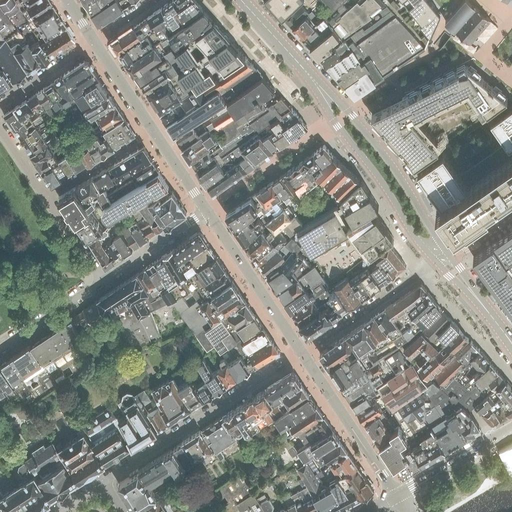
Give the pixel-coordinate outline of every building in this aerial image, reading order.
[(0,29),(11,23),(7,18),(34,0),(16,0),(0,12),(0,29)] [(0,0),(0,12),(16,0),(0,0)] [(27,45),(32,42),(30,40),(32,39),(34,39),(35,41),(37,44),(51,35),(65,26),(64,25),(51,3),(48,0),(34,0),(7,18),(11,23),(15,27),(24,21),(25,22),(18,26),(21,31),(19,33),(27,45)] [(84,0),(91,10),(91,11),(101,4),(97,0),(84,0)] [(111,15),(111,14),(132,1),(131,0),(97,0),(101,4),(109,16),(111,15)] [(168,26),(171,31),(183,23),(173,10),(180,6),(175,0),(172,0),(162,7),(170,18),(164,21),(168,26)] [(173,10),(183,23),(203,9),(194,0),(187,0),(180,6),(173,10)] [(268,0),(271,2),(276,8),(282,15),(299,1),(300,0),(268,0)] [(292,25),(311,9),(315,6),(323,16),(341,0),(300,0),(299,1),(301,2),(284,17),(292,25)] [(330,25),(332,26),(330,31),(311,47),(318,55),(331,46),(386,7),(379,0),(358,0),(347,10),(330,25)] [(429,0),(416,0),(408,7),(414,15),(431,2),(429,0)] [(468,1),(466,0),(463,0),(445,21),(454,29),(453,29),(457,32),(469,44),(490,20),(475,6),(474,6),(468,1)] [(431,2),(414,15),(421,23),(437,9),(431,2)] [(99,23),(99,22),(109,16),(101,4),(91,11),(98,22),(99,23)] [(323,16),(315,23),(301,36),(311,47),(330,31),(332,26),(330,25),(347,10),(344,5),(327,20),(323,16)] [(148,16),(156,27),(160,32),(168,26),(164,21),(170,18),(162,7),(148,16)] [(396,16),(386,8),(379,13),(383,17),(365,30),(363,28),(347,40),(350,43),(354,40),(357,44),(395,17),(396,16)] [(203,9),(183,23),(171,31),(163,37),(171,48),(173,50),(213,22),(212,20),(203,10),(203,9)] [(314,13),(311,9),(292,25),(301,36),(315,23),(310,17),(314,13)] [(437,9),(421,23),(429,32),(431,35),(441,14),(437,9)] [(144,35),(156,27),(148,16),(137,25),(144,35)] [(357,44),(328,65),(337,75),(344,83),(355,95),(382,77),(383,76),(418,53),(425,48),(410,32),(395,17),(357,44)] [(173,50),(179,58),(185,67),(207,52),(204,41),(221,29),(214,22),(213,22),(173,50)] [(0,66),(0,67),(10,82),(25,72),(4,42),(6,37),(16,29),(15,27),(11,23),(0,29),(0,66)] [(132,43),(144,35),(137,25),(133,28),(125,33),(132,43)] [(65,26),(51,35),(60,48),(72,40),(72,38),(65,26)] [(126,62),(163,37),(171,31),(168,26),(160,32),(156,27),(144,35),(132,43),(119,52),(126,62)] [(4,42),(25,72),(38,63),(26,46),(27,45),(19,33),(16,29),(6,37),(4,42)] [(207,52),(185,67),(178,72),(184,80),(186,83),(189,81),(238,49),(228,38),(221,29),(204,41),(207,52)] [(119,52),(132,43),(125,33),(112,42),(119,52)] [(37,44),(46,57),(60,48),(51,35),(37,44)] [(134,74),(164,52),(171,48),(163,37),(126,62),(134,74)] [(26,46),(38,63),(46,57),(37,44),(35,41),(34,39),(32,39),(30,40),(32,42),(27,45),(26,46)] [(347,40),(320,57),(324,62),(327,65),(328,65),(357,44),(354,40),(350,43),(347,40)] [(157,64),(155,61),(135,75),(140,82),(142,85),(179,58),(173,50),(171,48),(164,52),(167,58),(157,64)] [(160,113),(195,90),(200,86),(245,56),(238,49),(189,81),(186,83),(184,80),(153,101),(160,113)] [(245,56),(200,86),(207,95),(252,64),(245,56)] [(142,85),(147,93),(178,72),(185,67),(179,58),(142,85)] [(78,78),(80,77),(93,69),(88,61),(84,60),(72,69),(78,78)] [(207,95),(215,108),(217,111),(228,104),(226,102),(263,77),(253,65),(252,64),(207,95)] [(410,158),(414,164),(507,100),(466,66),(409,95),(403,98),(371,114),(387,132),(410,158)] [(0,67),(0,88),(7,83),(10,82),(0,67)] [(72,69),(63,75),(68,82),(65,83),(74,98),(76,102),(68,108),(73,115),(80,111),(81,110),(80,108),(92,101),(84,89),(87,87),(85,85),(80,77),(78,78),(72,69)] [(80,77),(85,85),(98,77),(93,69),(80,77)] [(184,80),(178,72),(147,93),(153,101),(184,80)] [(68,108),(76,102),(65,83),(68,82),(63,75),(54,81),(62,94),(57,97),(65,110),(68,108)] [(73,115),(63,121),(69,131),(85,120),(81,113),(82,112),(84,109),(108,93),(98,77),(85,85),(87,87),(84,89),(92,101),(80,108),(81,110),(80,111),(73,115)] [(217,111),(218,113),(231,130),(278,98),(273,91),(274,89),(263,77),(226,102),(228,104),(217,111)] [(43,88),(44,88),(54,103),(60,113),(65,110),(57,97),(62,94),(54,81),(43,88)] [(167,123),(207,95),(200,86),(195,90),(160,113),(167,123)] [(45,108),(54,103),(44,88),(36,93),(45,108)] [(45,108),(36,93),(28,99),(37,113),(45,108)] [(108,93),(84,109),(90,118),(94,115),(115,103),(115,102),(108,93)] [(200,117),(215,108),(207,95),(167,123),(174,134),(175,136),(183,131),(188,128),(189,130),(202,121),(203,121),(200,117)] [(277,120),(292,109),(281,96),(278,98),(231,130),(237,139),(246,132),(252,138),(258,134),(277,120)] [(26,100),(14,108),(17,113),(22,121),(26,126),(31,122),(28,117),(27,117),(26,115),(33,111),(26,100)] [(115,103),(94,115),(103,129),(104,130),(124,117),(124,116),(115,103)] [(497,128),(506,140),(459,173),(443,151),(438,155),(433,159),(417,169),(425,180),(424,180),(433,192),(441,203),(436,207),(449,225),(450,224),(454,231),(455,231),(466,223),(467,224),(490,208),(488,206),(500,197),(511,188),(511,103),(491,118),(491,119),(497,128)] [(50,107),(44,110),(49,118),(55,115),(50,107)] [(22,121),(17,113),(14,108),(4,115),(12,128),(22,121)] [(277,120),(283,127),(299,117),(298,116),(292,109),(277,120)] [(231,130),(218,113),(212,117),(211,116),(203,121),(202,121),(207,128),(182,146),(182,147),(190,159),(217,140),(213,133),(219,130),(222,136),(231,130)] [(13,129),(17,136),(43,120),(41,116),(31,122),(26,126),(22,121),(12,128),(13,129)] [(124,117),(104,130),(114,146),(134,134),(135,133),(124,117)] [(299,117),(283,127),(282,129),(290,140),(306,129),(306,125),(299,117)] [(43,120),(17,136),(23,144),(41,134),(39,131),(47,125),(43,120)] [(258,134),(262,139),(269,134),(279,147),(290,140),(282,129),(283,127),(277,120),(258,134)] [(176,138),(182,146),(207,128),(202,121),(189,130),(176,138)] [(92,126),(87,129),(92,136),(88,139),(99,156),(114,146),(104,130),(103,129),(101,130),(99,128),(95,131),(92,126)] [(223,137),(217,140),(190,159),(196,168),(217,154),(237,139),(231,130),(222,136),(223,137)] [(41,134),(23,144),(30,154),(54,140),(53,138),(46,142),(43,138),(47,135),(44,131),(41,134)] [(67,131),(58,137),(65,149),(74,143),(67,131)] [(206,184),(220,175),(247,156),(243,152),(243,151),(240,147),(252,138),(246,132),(237,139),(217,154),(196,168),(198,172),(206,184)] [(243,152),(247,156),(254,165),(272,151),(262,139),(258,134),(252,138),(240,147),(243,151),(243,152)] [(269,134),(262,139),(272,151),(273,151),(279,147),(269,134)] [(54,140),(30,154),(36,163),(53,153),(50,149),(57,144),(54,140)] [(80,150),(88,162),(96,157),(88,145),(80,150)] [(333,155),(324,145),(319,148),(327,160),(333,155)] [(101,189),(102,188),(118,179),(152,160),(143,147),(94,177),(101,189)] [(322,164),(327,160),(319,148),(314,153),(322,164)] [(79,149),(66,157),(75,170),(88,162),(80,150),(79,149)] [(54,154),(53,153),(36,163),(41,170),(55,162),(57,160),(53,155),(54,154)] [(323,169),(320,165),(322,164),(314,153),(302,161),(314,175),(316,174),(323,169)] [(57,160),(55,162),(58,166),(56,168),(63,178),(70,174),(61,159),(58,160),(54,154),(53,155),(57,160)] [(327,160),(322,164),(320,165),(323,169),(316,174),(321,178),(341,198),(359,179),(333,155),(327,160)] [(75,170),(66,157),(65,156),(61,159),(70,174),(75,170)] [(237,177),(254,165),(247,156),(220,175),(227,184),(237,177)] [(152,160),(118,179),(102,188),(110,200),(159,171),(152,160)] [(316,174),(314,175),(302,161),(294,167),(309,187),(321,178),(316,174)] [(41,170),(51,185),(55,183),(63,178),(56,168),(58,166),(55,162),(41,170)] [(300,194),(302,193),(309,187),(294,167),(286,173),(296,188),(300,194)] [(156,194),(168,186),(159,171),(110,200),(105,203),(104,204),(103,205),(103,206),(102,207),(102,209),(102,210),(102,211),(102,213),(103,214),(104,215),(104,216),(105,217),(106,218),(108,218),(109,218),(110,219),(155,191),(156,194)] [(294,199),(300,194),(296,188),(286,173),(280,177),(279,177),(290,193),(294,199)] [(215,193),(227,184),(220,175),(206,184),(211,192),(215,193)] [(94,177),(76,187),(88,206),(95,202),(94,200),(95,199),(93,196),(97,193),(103,204),(105,203),(110,200),(102,188),(101,189),(94,177)] [(290,193),(279,177),(273,181),(272,182),(283,198),(284,200),(287,204),(294,199),(290,193)] [(359,179),(341,198),(340,199),(353,220),(348,224),(353,232),(357,228),(353,221),(378,205),(377,205),(370,193),(371,193),(370,192),(368,193),(360,179),(359,180),(359,179)] [(284,200),(283,198),(272,182),(264,187),(256,193),(255,193),(255,194),(264,207),(265,207),(274,201),(275,202),(276,201),(278,204),(280,202),(284,200)] [(269,218),(257,229),(244,241),(252,253),(269,238),(282,226),(290,234),(302,223),(297,217),(299,214),(304,218),(312,207),(310,206),(313,202),(317,206),(322,199),(313,193),(318,187),(314,184),(299,204),(294,200),(288,206),(284,208),(283,207),(281,209),(275,213),(276,214),(269,219),(269,218)] [(66,207),(75,221),(90,213),(92,211),(88,206),(76,187),(59,197),(66,207)] [(169,187),(148,201),(165,226),(174,220),(185,213),(173,194),(169,187)] [(255,194),(240,203),(249,216),(259,206),(261,209),(264,207),(255,194)] [(344,207),(340,199),(326,207),(330,212),(335,208),(337,211),(344,207)] [(165,226),(148,201),(138,206),(156,233),(165,226)] [(257,229),(269,218),(266,215),(273,210),(275,213),(281,209),(275,202),(274,201),(265,207),(264,207),(261,209),(259,206),(249,216),(235,228),(244,241),(257,229)] [(235,228),(249,216),(240,203),(226,213),(235,228)] [(298,232),(311,253),(349,231),(335,209),(298,232)] [(130,223),(125,215),(123,216),(141,242),(149,237),(136,218),(131,211),(128,213),(133,221),(130,223)] [(90,213),(75,221),(84,234),(88,239),(98,233),(103,229),(91,212),(90,213)] [(142,213),(136,218),(149,237),(155,233),(142,213)] [(376,214),(357,228),(353,232),(371,256),(387,244),(387,243),(393,238),(385,227),(386,227),(376,214)] [(123,216),(118,219),(124,228),(121,231),(132,248),(141,242),(123,216)] [(103,229),(98,233),(116,259),(125,253),(114,236),(107,226),(103,229)] [(282,226),(269,238),(252,253),(259,263),(287,237),(290,234),(282,226)] [(473,257),(511,310),(511,268),(507,262),(511,258),(511,230),(510,232),(506,234),(493,244),(473,257)] [(132,248),(121,231),(114,236),(125,253),(132,248)] [(172,250),(182,265),(186,262),(183,257),(187,255),(187,256),(207,243),(201,233),(197,232),(188,239),(172,250)] [(98,233),(88,239),(94,249),(105,266),(116,259),(98,233)] [(278,292),(298,277),(311,267),(303,257),(297,252),(302,246),(302,245),(293,236),(292,237),(281,247),(287,253),(289,254),(286,258),(282,263),(266,273),(272,282),(278,291),(278,292)] [(186,262),(182,265),(188,275),(216,256),(207,243),(187,256),(187,255),(183,257),(186,262)] [(377,253),(373,255),(383,268),(397,255),(389,245),(388,245),(381,250),(377,253)] [(260,264),(266,273),(282,263),(285,256),(277,248),(260,264)] [(188,275),(182,265),(172,250),(163,256),(162,256),(178,281),(183,279),(188,275)] [(364,262),(367,265),(380,284),(390,277),(383,268),(373,255),(364,262)] [(397,255),(383,268),(390,277),(391,276),(406,266),(397,255)] [(169,288),(178,281),(162,256),(154,262),(164,279),(169,288)] [(183,279),(191,292),(225,270),(216,256),(188,275),(183,279)] [(191,292),(183,279),(178,281),(169,288),(164,279),(154,262),(145,268),(155,284),(157,287),(154,289),(153,289),(145,295),(154,309),(167,303),(168,304),(172,302),(182,297),(191,292)] [(298,277),(278,292),(284,301),(321,276),(314,264),(298,277)] [(349,278),(362,296),(364,295),(380,284),(367,265),(365,267),(349,278)] [(145,268),(137,273),(146,290),(144,292),(145,295),(153,289),(154,289),(157,287),(155,284),(145,268)] [(202,299),(207,296),(232,280),(225,270),(191,292),(198,302),(202,299)] [(98,299),(101,307),(108,324),(120,317),(132,347),(160,336),(149,311),(154,309),(145,295),(144,292),(146,290),(137,273),(98,299)] [(321,276),(284,301),(291,311),(326,288),(328,288),(321,276)] [(348,276),(334,286),(347,306),(348,306),(362,296),(349,278),(348,276)] [(208,298),(214,307),(239,291),(232,280),(207,296),(202,299),(203,301),(208,298)] [(421,284),(385,308),(393,319),(395,318),(428,293),(427,291),(421,284)] [(341,310),(346,307),(347,306),(334,286),(328,288),(326,288),(334,300),(341,310)] [(334,300),(326,288),(291,311),(296,319),(299,323),(311,316),(334,300)] [(201,331),(221,317),(246,302),(245,300),(239,291),(214,307),(208,298),(203,301),(202,299),(198,302),(189,307),(182,297),(172,302),(180,314),(191,329),(198,326),(201,331)] [(412,305),(420,315),(435,301),(428,293),(412,305)] [(334,300),(311,316),(318,326),(341,310),(334,300)] [(82,311),(71,319),(61,325),(79,360),(90,352),(75,325),(86,317),(92,327),(105,320),(100,309),(96,301),(82,310),(82,311)] [(441,310),(435,301),(420,315),(412,305),(395,318),(411,337),(441,310)] [(229,347),(222,336),(255,314),(246,302),(221,317),(201,331),(198,326),(191,329),(206,351),(216,345),(221,352),(225,349),(229,347)] [(395,318),(393,319),(385,308),(376,314),(387,331),(392,339),(396,344),(398,348),(399,346),(411,337),(395,318)] [(443,311),(420,331),(430,341),(451,320),(443,311)] [(262,325),(255,314),(222,336),(229,347),(238,340),(232,330),(236,327),(242,337),(262,325)] [(318,326),(311,316),(299,323),(305,332),(309,333),(318,326)] [(387,331),(385,333),(374,316),(364,323),(376,343),(364,352),(365,353),(370,351),(371,353),(377,349),(378,349),(392,339),(387,331)] [(451,320),(430,341),(439,350),(445,343),(459,329),(459,328),(451,320)] [(346,335),(344,337),(351,347),(355,351),(358,356),(364,352),(376,343),(364,323),(346,335)] [(77,361),(79,360),(61,325),(52,332),(74,372),(81,367),(77,361)] [(240,355),(255,346),(270,337),(263,326),(241,340),(240,339),(238,340),(229,347),(225,349),(232,360),(240,355)] [(468,338),(462,331),(459,329),(445,343),(454,352),(468,338)] [(407,359),(420,349),(421,348),(428,358),(429,358),(430,358),(434,354),(439,350),(430,341),(420,331),(402,350),(407,359)] [(73,373),(74,372),(52,332),(31,345),(31,344),(30,344),(57,386),(68,379),(62,370),(68,366),(73,373)] [(270,337),(255,346),(265,360),(280,351),(271,337),(270,337)] [(338,340),(328,347),(326,349),(320,353),(330,368),(355,351),(351,347),(344,337),(338,340)] [(469,359),(479,350),(471,341),(435,377),(442,384),(445,387),(453,377),(457,379),(474,364),(469,359)] [(445,343),(439,350),(434,354),(443,363),(454,352),(445,343)] [(28,404),(57,386),(30,344),(13,357),(1,364),(19,391),(28,404)] [(240,355),(250,370),(259,364),(265,360),(255,346),(240,355)] [(331,370),(340,384),(367,367),(366,366),(375,361),(382,357),(383,356),(378,349),(377,349),(371,353),(369,355),(367,356),(365,353),(364,352),(358,356),(355,351),(330,368),(331,370)] [(479,370),(486,365),(489,362),(479,350),(469,359),(474,364),(479,370)] [(429,358),(428,358),(417,369),(426,379),(443,363),(434,354),(430,358),(429,358)] [(226,363),(236,378),(250,370),(240,355),(232,360),(226,363)] [(195,361),(214,393),(226,385),(216,370),(212,373),(203,356),(195,361)] [(382,357),(375,361),(366,366),(367,367),(340,384),(343,388),(345,391),(362,380),(371,375),(387,365),(382,357)] [(184,369),(203,400),(214,393),(195,361),(184,368),(184,369)] [(381,393),(372,400),(357,409),(363,418),(364,420),(364,421),(378,411),(386,406),(389,411),(398,405),(427,385),(410,362),(406,364),(403,366),(398,370),(395,371),(393,373),(392,373),(375,384),(381,393)] [(486,365),(479,370),(462,385),(469,390),(475,384),(479,387),(494,375),(493,374),(497,371),(490,362),(486,365)] [(216,370),(226,385),(227,385),(227,384),(236,378),(226,363),(216,370)] [(0,364),(0,403),(19,391),(1,364),(0,365),(0,364)] [(371,375),(362,380),(345,391),(350,399),(365,390),(375,384),(392,373),(387,365),(371,375)] [(191,408),(203,400),(184,369),(171,377),(191,408)] [(505,380),(498,371),(494,375),(479,387),(486,395),(488,393),(495,389),(496,388),(505,380)] [(281,379),(278,381),(285,392),(300,381),(296,375),(295,374),(290,373),(285,376),(281,379)] [(191,408),(171,377),(151,389),(162,410),(161,411),(167,423),(191,408)] [(419,438),(432,430),(424,419),(424,411),(437,403),(444,413),(458,404),(468,413),(474,407),(486,395),(479,387),(475,384),(469,390),(462,385),(457,379),(453,377),(445,387),(442,384),(439,386),(433,381),(427,385),(398,405),(419,438)] [(495,401),(494,401),(502,409),(511,402),(511,401),(511,388),(505,380),(496,388),(495,389),(488,393),(495,401)] [(271,402),(281,395),(285,392),(278,381),(263,390),(271,402)] [(271,402),(266,406),(268,409),(273,417),(308,393),(301,382),(300,381),(285,392),(281,395),(271,402)] [(375,384),(365,390),(350,399),(357,409),(372,400),(381,393),(375,384)] [(127,438),(131,447),(157,430),(151,421),(150,422),(140,405),(151,399),(145,388),(133,394),(132,392),(127,391),(122,394),(121,399),(117,401),(115,397),(110,400),(113,404),(117,416),(127,438)] [(253,397),(263,413),(268,409),(266,406),(271,402),(263,390),(253,397)] [(308,393),(273,417),(274,418),(281,428),(288,423),(315,404),(308,394),(308,393)] [(491,424),(500,419),(489,406),(494,401),(495,401),(488,393),(486,395),(474,407),(480,413),(486,419),(485,421),(485,422),(488,426),(491,424)] [(253,397),(243,404),(255,422),(256,421),(260,427),(274,418),(273,417),(268,409),(263,413),(253,397)] [(494,401),(489,406),(500,419),(511,411),(511,402),(502,409),(494,401)] [(432,430),(438,438),(445,450),(464,438),(455,423),(451,425),(444,413),(437,403),(424,411),(424,419),(432,430)] [(256,421),(255,422),(243,404),(233,410),(248,434),(260,427),(256,421)] [(295,433),(303,427),(323,415),(315,404),(288,423),(295,433)] [(464,438),(481,429),(471,414),(468,413),(458,404),(444,413),(451,425),(455,423),(464,438)] [(82,424),(106,463),(130,447),(125,440),(127,438),(117,416),(113,405),(82,424)] [(409,444),(419,438),(398,405),(389,411),(392,416),(398,424),(390,429),(389,430),(391,435),(379,443),(384,450),(389,457),(393,464),(395,462),(404,456),(409,453),(413,450),(409,444)] [(378,411),(364,421),(370,429),(388,417),(388,418),(392,416),(389,411),(386,406),(378,411)] [(151,418),(158,430),(167,424),(158,407),(147,413),(150,419),(151,418)] [(248,434),(233,410),(223,417),(236,437),(243,433),(245,436),(248,434)] [(76,431),(83,427),(74,411),(67,415),(76,431)] [(310,437),(312,441),(332,428),(324,416),(305,429),(303,427),(295,433),(296,434),(298,433),(304,441),(310,437)] [(370,429),(379,443),(391,435),(389,430),(390,429),(398,424),(392,416),(388,418),(388,417),(370,429)] [(223,417),(202,430),(215,451),(225,467),(228,465),(218,449),(236,437),(223,417)] [(312,441),(297,451),(304,461),(313,455),(338,438),(332,428),(312,441)] [(409,444),(421,463),(428,459),(445,450),(432,430),(419,438),(409,444)] [(200,431),(181,444),(193,462),(200,472),(207,467),(201,458),(212,450),(200,431)] [(57,448),(79,481),(104,464),(83,432),(57,448)] [(338,438),(313,455),(322,469),(325,467),(348,451),(339,438),(338,438)] [(288,439),(282,442),(292,457),(297,453),(288,439)] [(52,442),(43,447),(41,444),(29,452),(31,455),(25,459),(51,498),(77,482),(64,461),(57,466),(55,463),(62,458),(52,442)] [(185,467),(193,462),(181,444),(173,449),(185,467)] [(173,449),(163,455),(176,473),(185,467),(173,449)] [(409,453),(404,456),(395,462),(400,470),(403,474),(421,463),(413,450),(409,453)] [(334,480),(338,477),(356,464),(354,461),(348,451),(325,467),(334,480)] [(178,477),(176,473),(163,455),(138,471),(151,487),(157,484),(160,488),(178,477)] [(32,511),(51,499),(49,497),(50,497),(51,499),(51,498),(25,459),(23,461),(20,457),(14,462),(17,465),(17,469),(20,475),(26,476),(27,477),(15,485),(32,511)] [(306,462),(296,468),(301,478),(307,486),(322,511),(334,511),(341,508),(343,507),(330,483),(324,487),(316,473),(314,475),(306,462)] [(356,464),(338,477),(346,490),(351,487),(359,498),(365,495),(374,490),(365,477),(357,466),(356,464)] [(129,477),(119,483),(135,509),(156,495),(151,487),(138,471),(137,469),(128,475),(129,477)] [(221,508),(222,511),(264,511),(257,499),(253,493),(255,492),(243,474),(220,489),(229,503),(221,508)] [(343,507),(359,498),(351,487),(346,490),(338,477),(334,480),(334,481),(330,483),(343,507)] [(301,478),(298,480),(303,489),(307,486),(301,478)] [(30,511),(32,511),(15,485),(0,495),(0,503),(1,505),(2,504),(7,511),(30,511)] [(294,502),(288,506),(292,511),(322,511),(307,486),(303,489),(291,495),(294,502)] [(158,497),(137,511),(172,511),(168,504),(170,503),(164,493),(158,497)] [(264,494),(257,499),(264,511),(292,511),(288,506),(275,511),(271,511),(270,510),(273,509),(274,506),(270,499),(267,498),(264,494)]
